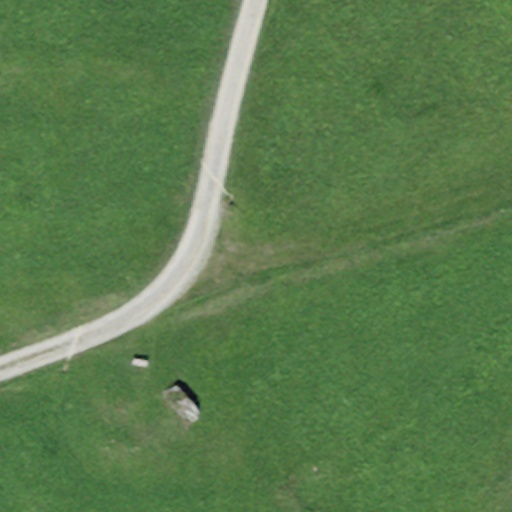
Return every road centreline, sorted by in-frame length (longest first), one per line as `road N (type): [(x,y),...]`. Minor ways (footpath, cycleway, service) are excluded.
road 1 (track): [(0,371),(135,322),(188,271),(262,0)]
road 2 (track): [(188,271),(340,238),(511,185)]
